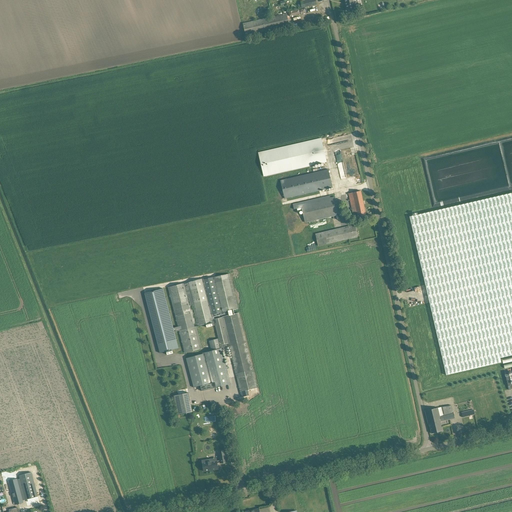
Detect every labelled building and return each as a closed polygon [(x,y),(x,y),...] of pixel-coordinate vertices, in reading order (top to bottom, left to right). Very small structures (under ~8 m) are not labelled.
[(344,0),(347,11),(356,9),(353,0),(344,0)] [(287,14),(284,14),(243,24),(246,36),(290,26),(287,14)] [(287,146),(258,153),(264,176),(327,162),(321,138),(287,146)] [(329,170),(324,171),(281,181),(285,199),(333,187),(329,170)] [(357,213),(358,219),(367,217),(361,191),(349,194),(353,214),(357,213)] [(511,193),(409,217),(447,374),(501,362),(500,358),(511,355),(511,193)] [(335,197),(330,198),(330,195),(293,204),(294,210),(297,209),(298,211),(302,210),(305,222),(334,215),(336,215),(337,220),(340,219),(339,214),(335,197)] [(355,225),(350,226),(316,234),(319,246),(358,237),(355,225)] [(163,288),(145,293),(160,352),(178,347),(175,332),(179,331),(185,353),(202,349),(197,327),(215,322),(222,348),(202,353),(203,354),(186,358),(193,387),(200,386),(201,391),(231,383),(222,350),(224,349),(224,348),(229,347),(240,392),(257,388),(239,313),(232,315),(231,311),(238,309),(231,279),(230,274),(204,279),(204,278),(168,287),(179,328),(174,329),(163,288)] [(174,395),(177,415),(187,413),(192,412),(189,393),(174,395)] [(451,405),(430,410),(425,411),(428,424),(429,424),(432,433),(442,431),(440,421),(455,418),(453,412),(451,405)] [(227,462),(225,450),(218,451),(220,460),(217,461),(202,463),(204,471),(218,469),(217,463),(220,463),(227,462)] [(17,479),(18,480),(10,482),(15,502),(38,497),(32,472),(19,475),(20,478),(17,479)]
